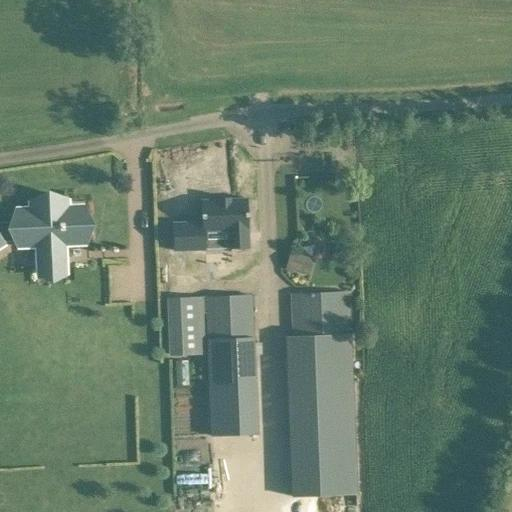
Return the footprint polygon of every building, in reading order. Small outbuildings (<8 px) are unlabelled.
[(202,201),(202,221),(173,222),(174,252),(209,251),(208,231),(229,230),(229,248),(248,248),(247,199),(202,201)] [(0,221),(0,246),(4,244),(3,242),(21,241),(21,246),(39,245),(39,261),(67,260),(66,245),(85,244),(84,208),(68,209),(68,203),(32,204),(32,210),(19,210),(20,221),(0,221)] [(286,271),(306,277),(311,274),(313,267),(310,260),(291,255),(286,271)] [(348,292),(291,294),(293,342),(286,342),(292,502),(356,500),(348,292)] [(208,360),(209,378),(212,436),(256,434),(251,296),(206,298),(166,298),(169,356),(205,355),(203,311),(206,311),(208,360)] [(188,384),(187,361),(175,362),(176,385),(188,384)]
